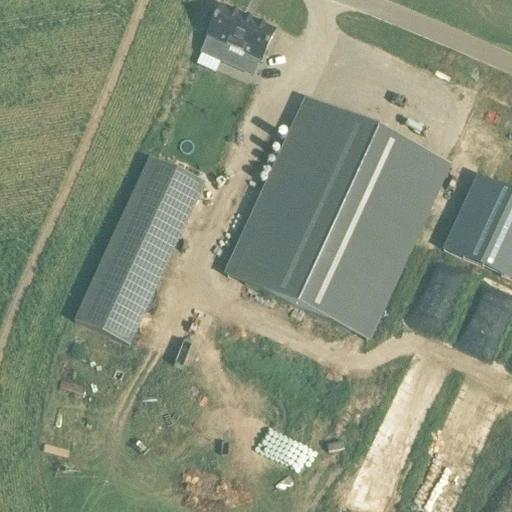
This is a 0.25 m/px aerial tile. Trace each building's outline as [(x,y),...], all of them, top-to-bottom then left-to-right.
[(275,34),(221,9),(207,40),(227,49),(221,63),(242,72),(248,59),(261,65),(275,34)] [(354,123),(309,102),(228,280),(367,344),(448,166),(360,126),(362,123),(355,120),(354,123)] [(149,161),(149,163),(75,324),(131,350),(205,186),(149,161)] [(511,192),(477,177),(443,252),(511,284),(511,192)] [(101,426),(106,405),(49,392),(44,414),(101,426)]
